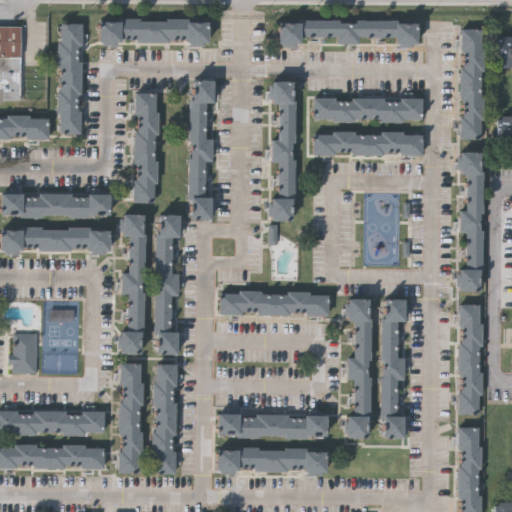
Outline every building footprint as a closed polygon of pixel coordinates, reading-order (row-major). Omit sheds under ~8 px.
[(97,41),(97,18),(207,18),(207,41),(97,41)] [(300,35),(300,43),(278,43),(278,18),(415,18),(415,43),(394,43),(394,35),(358,35),(358,41),(336,41),(336,35),(300,35)] [(81,22),(80,131),(57,131),(59,21),(81,22)] [(0,25),(21,26),(21,56),(0,56),(0,25)] [(481,136),(459,136),(460,26),(482,26),(481,136)] [(511,34),(511,65),(497,65),(497,34),(511,34)] [(0,56),(21,56),(21,102),(0,102),(0,56)] [(187,216),(190,78),(212,78),(212,100),(205,100),(204,137),(212,137),(211,159),(208,159),(206,217),(187,216)] [(295,79),(293,217),(273,217),(274,160),(269,160),(270,137),(278,137),(278,101),(270,101),(270,78),(295,79)] [(133,200),(133,90),(155,90),(155,200),(133,200)] [(421,95),(421,118),(313,118),(313,95),(421,95)] [(511,144),(500,144),(500,113),(511,113),(511,144)] [(0,137),(0,114),(47,115),(47,138),(0,137)] [(313,129),(421,130),(421,153),(312,152),(313,129)] [(482,149),(480,289),(456,288),(457,266),(465,266),(466,231),(458,231),(458,209),(466,209),(466,171),(457,171),(457,149),(482,149)] [(0,191),(108,191),(108,214),(0,214),(0,191)] [(120,351),(120,328),(130,328),(131,294),(122,293),(123,272),(130,272),(131,235),(122,235),(123,212),(147,213),(143,352),(120,351)] [(156,352),(158,213),(180,213),(180,236),(173,236),(173,272),(180,272),(180,295),(172,294),(172,330),(178,330),(178,353),(156,352)] [(0,226),(108,226),(108,250),(0,249),(0,226)] [(327,315),(219,313),(219,291),(327,293),(327,315)] [(347,437),(348,415),(356,415),(356,380),(349,379),(349,357),(356,358),(357,321),(348,321),(348,298),(373,299),(371,438),(347,437)] [(383,438),(384,300),(406,300),(406,321),(399,321),(399,357),(406,357),(405,380),(399,380),(399,415),(406,415),(405,438),(383,438)] [(458,302),(480,302),(479,411),(457,411),(458,302)] [(37,332),(37,373),(13,372),(13,364),(9,363),(9,354),(13,354),(14,332),(37,332)] [(118,471),(119,360),(141,361),(140,471),(118,471)] [(175,361),(174,472),(152,472),(153,361),(175,361)] [(0,408),(103,408),(103,431),(0,431),(0,408)] [(219,412),(242,412),(241,416),(257,416),(257,412),(290,413),(290,416),(305,417),(305,413),(329,414),(328,437),(219,435),(219,412)] [(456,511),(456,425),(479,425),(479,511),(456,511)] [(108,450),(107,432),(13,434),(13,452),(108,450)] [(102,466),(0,466),(0,442),(102,443),(102,466)] [(219,451),(236,451),(237,447),(259,448),(259,449),(287,449),(287,448),(307,448),(307,450),(328,450),(328,472),(305,472),(306,469),(290,468),(290,471),(256,471),(256,468),(238,467),(237,471),(219,471),(219,451)] [(511,511),(497,511),(497,501),(511,501),(511,511)]
